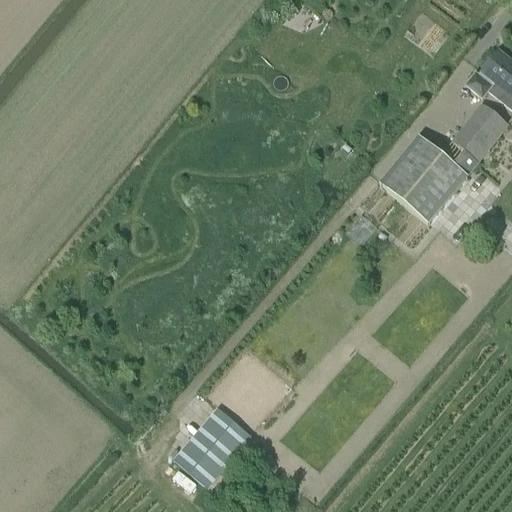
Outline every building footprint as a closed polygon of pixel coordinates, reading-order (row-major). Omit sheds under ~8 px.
[(476,74),(465,89),(482,103),(487,96),(511,116),(511,66),(498,55),(480,77),(476,74)] [(453,147),(452,147),(477,167),(506,129),(482,110),(453,147)] [(429,230),(468,181),(418,143),(380,192),(429,230)] [(347,235),(362,247),(376,229),(361,217),(347,235)] [(204,491),(249,439),(217,412),(173,464),(204,491)]
